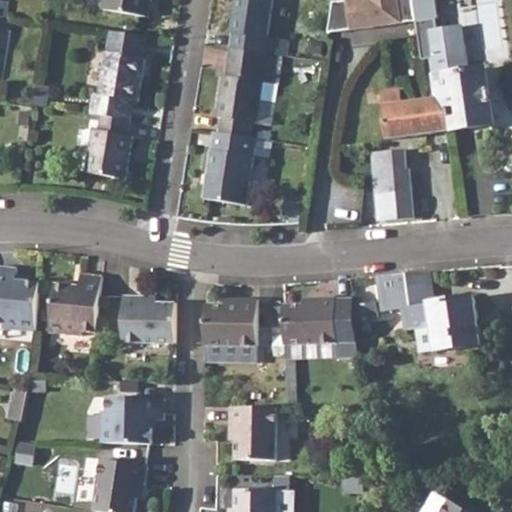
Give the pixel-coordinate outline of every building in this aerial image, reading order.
[(102,0),(101,9),(145,17),(148,0),(102,0)] [(234,33),(232,48),(272,54),(277,55),(280,40),(266,38),(271,0),(234,0),(230,33),(234,33)] [(413,0),(354,0),(332,3),(327,34),(416,21),(413,0)] [(479,23),(429,31),(433,55),(440,98),(449,96),(454,129),(495,123),(487,68),(479,23)] [(222,118),(220,133),(248,137),(251,122),(256,123),(262,82),(268,83),(272,54),(232,48),(228,77),(224,76),(218,118),(222,118)] [(105,51),(98,94),(102,94),(99,115),(129,120),(131,99),(137,100),(144,58),(105,51)] [(419,134),(414,102),(403,104),(401,91),(382,94),(390,138),(419,134)] [(429,100),(414,102),(419,134),(454,129),(449,96),(440,98),(429,100)] [(129,120),(99,115),(96,130),(92,130),(85,173),(123,180),(130,136),(126,135),(129,120)] [(220,133),(212,132),(204,199),(246,205),(256,138),(248,137),(220,133)] [(405,150),(379,152),(381,172),(411,171),(410,169),(407,169),(405,150)] [(411,171),(381,172),(383,189),(412,187),(411,171)] [(412,187),(383,189),(385,221),(415,218),(412,187)] [(4,331),(34,334),(38,285),(14,283),(15,270),(0,268),(0,325),(3,326),(4,331)] [(407,274),(379,277),(385,313),(405,310),(409,333),(420,330),(435,327),(432,306),(435,305),(432,284),(410,288),(407,274)] [(80,334),(95,335),(98,306),(101,279),(80,277),(78,289),(54,287),(50,334),(80,337),(80,334)] [(122,345),(175,346),(175,305),(155,305),(156,300),(123,299),(122,345)] [(435,305),(432,306),(435,327),(439,352),(483,345),(475,299),(435,305)] [(303,305),(284,306),(285,347),(338,345),(339,360),(358,359),(357,344),(353,302),(335,303),(334,300),(303,300),(303,305)] [(206,307),(206,346),(258,347),(258,302),(224,302),(224,307),(206,307)] [(14,387),(7,420),(21,423),(27,391),(14,387)] [(103,414),(101,446),(150,446),(150,437),(150,421),(163,420),(164,400),(107,400),(106,414),(103,414)] [(276,410),(230,409),(230,441),(236,442),(235,461),(276,461),(276,410)] [(102,461),(94,511),(134,511),(136,501),(142,501),(147,469),(102,461)] [(229,509),(228,511),(275,511),(275,491),(235,491),(235,510),(229,509)] [(470,511),(450,500),(442,511),(470,511)]
